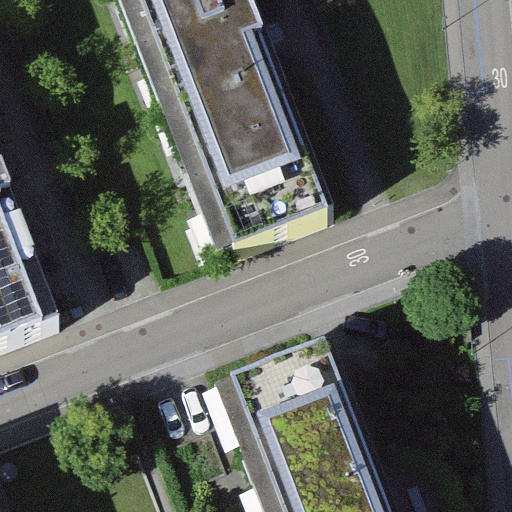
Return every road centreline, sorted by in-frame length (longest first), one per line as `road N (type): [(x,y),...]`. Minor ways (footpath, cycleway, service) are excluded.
road 1 (residential): [(505,226),(454,231),(0,407)]
road 2 (residential): [(505,226),(484,0)]
